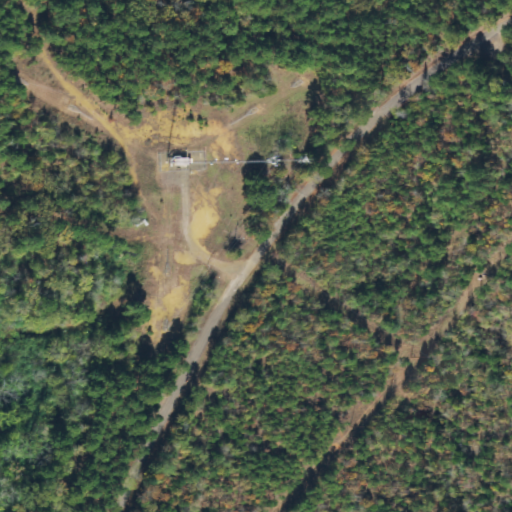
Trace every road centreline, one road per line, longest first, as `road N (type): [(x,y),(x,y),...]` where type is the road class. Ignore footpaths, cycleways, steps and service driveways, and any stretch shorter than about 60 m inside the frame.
road 1 (residential): [(133,511),(220,327),(318,192),(413,99),(511,30)]
road 2 (residential): [(413,99),(477,141),(511,185)]
